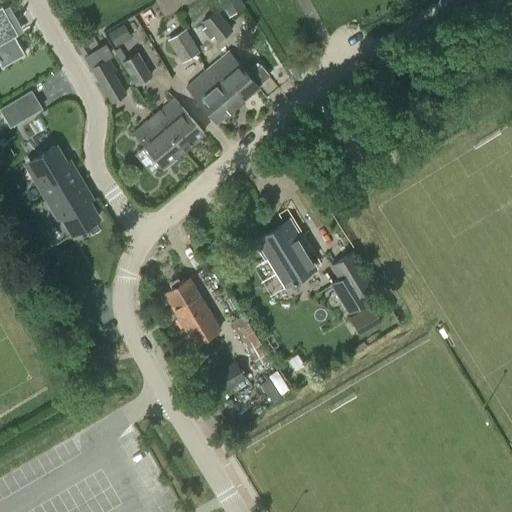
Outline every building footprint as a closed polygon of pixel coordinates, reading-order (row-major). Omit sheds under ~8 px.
[(217,0),(228,16),(244,6),(240,0),(217,0)] [(0,65),(1,67),(24,54),(14,36),(17,34),(11,23),(16,20),(9,8),(4,11),(1,6),(0,7),(0,65)] [(213,45),(217,41),(218,42),(232,29),(215,9),(201,22),(187,33),(191,40),(200,33),(198,31),(202,28),(206,32),(204,34),(213,45)] [(147,13),(141,16),(141,22),(146,25),(152,22),(152,16),(147,13)] [(107,34),(114,47),(126,41),(118,28),(107,34)] [(181,62),(198,51),(191,40),(187,33),(185,29),(167,40),(181,62)] [(104,45),(84,57),(90,67),(110,102),(125,94),(112,72),(116,70),(109,58),(111,57),(104,45)] [(258,85),(229,51),(208,69),(237,104),(258,85)] [(135,85),(151,76),(137,52),(121,62),(135,85)] [(186,87),(215,122),(237,104),(208,69),(186,87)] [(31,90),(0,108),(0,109),(10,126),(41,108),(31,90)] [(173,98),(153,116),(182,150),(202,132),(173,98)] [(175,156),(182,150),(153,116),(133,133),(162,167),(166,163),(170,163),(174,159),(175,156)] [(356,129),(350,134),(358,145),(364,141),(356,129)] [(55,145),(31,160),(43,180),(39,183),(48,198),(81,179),(81,178),(77,180),(55,145)] [(81,179),(48,198),(58,216),(63,213),(74,232),(98,217),(84,193),(88,191),(81,179)] [(284,285),(315,266),(287,220),(256,239),(284,285)] [(374,285),(353,250),(329,265),(337,278),(329,283),(348,313),(371,299),(365,291),(374,285)] [(194,344),(220,328),(189,277),(163,293),(194,344)] [(231,297),(226,300),(232,310),(236,307),(231,297)] [(381,321),(371,304),(349,318),(359,335),(381,321)] [(216,396),(245,378),(235,361),(206,379),(216,396)]
